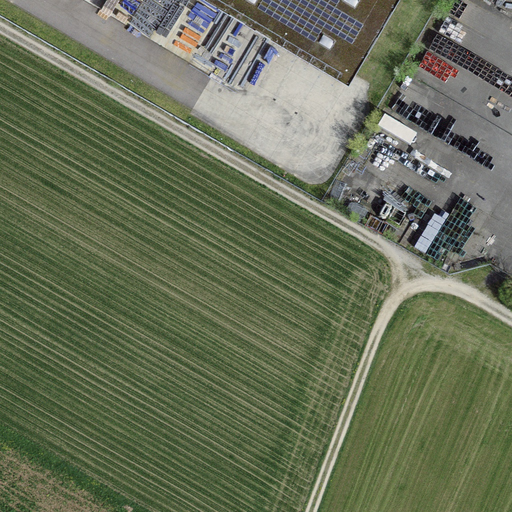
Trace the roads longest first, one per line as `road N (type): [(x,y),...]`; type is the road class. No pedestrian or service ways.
road 1 (track): [(412,266),(0,28)]
road 2 (track): [(412,266),(380,322),(311,511)]
